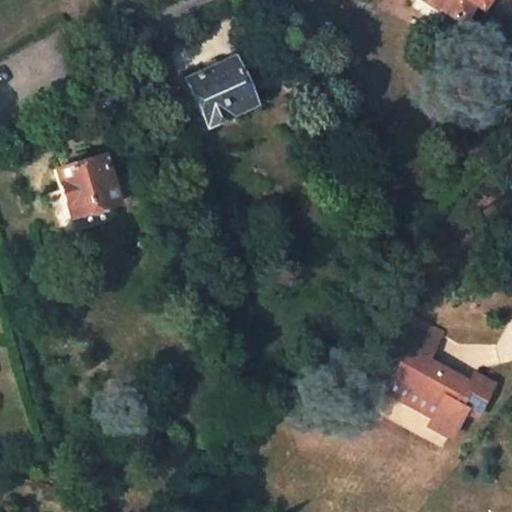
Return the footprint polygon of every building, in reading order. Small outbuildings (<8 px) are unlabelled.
[(486,0),(423,0),(463,25),(475,7),(480,9),(486,0)] [(296,69),(286,39),(272,45),(282,73),(296,69)] [(254,106),(232,59),(186,80),(207,128),(254,106)] [(118,205),(103,155),(55,169),(70,220),(118,205)] [(469,381),(466,386),(454,379),(457,374),(427,357),(442,331),(415,315),(406,331),(393,323),(366,369),(386,381),(384,385),(431,413),(429,416),(451,429),(463,409),(474,415),(492,384),(474,373),(469,381)] [(469,381),(457,374),(454,379),(466,386),(469,381)] [(451,429),(429,416),(426,422),(448,435),(451,429)] [(58,491),(62,478),(17,466),(14,480),(58,491)]
